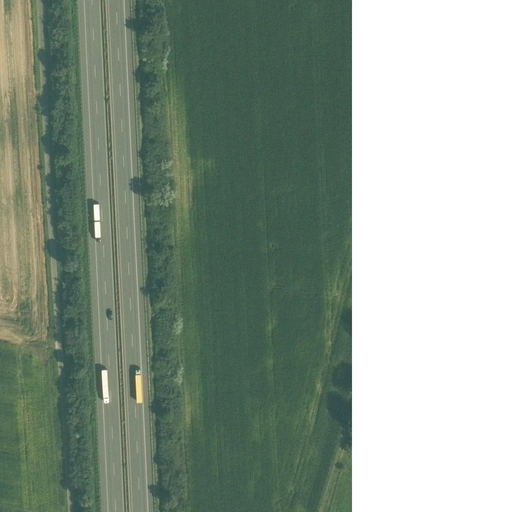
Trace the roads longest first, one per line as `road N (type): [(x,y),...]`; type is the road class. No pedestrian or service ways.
road 1 (unclassified): [(70,511),(39,0)]
road 2 (motorway): [(89,0),(113,511)]
road 3 (motorway): [(144,511),(121,0)]
